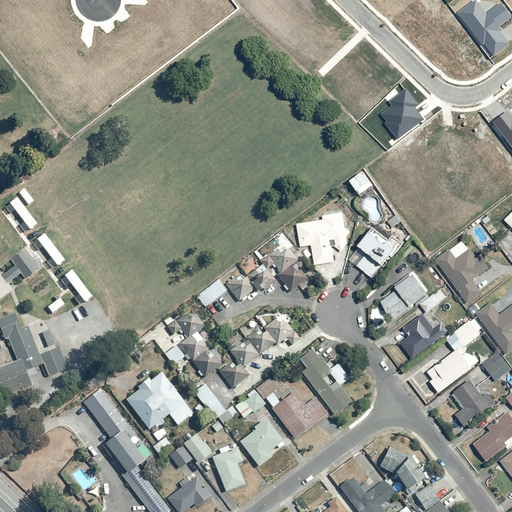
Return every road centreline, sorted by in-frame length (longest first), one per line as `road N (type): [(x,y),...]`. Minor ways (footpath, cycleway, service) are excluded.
road 1 (residential): [(347,0),(440,89),(470,96),(511,70)]
road 2 (residential): [(254,511),(402,399)]
road 3 (residential): [(486,511),(402,399)]
